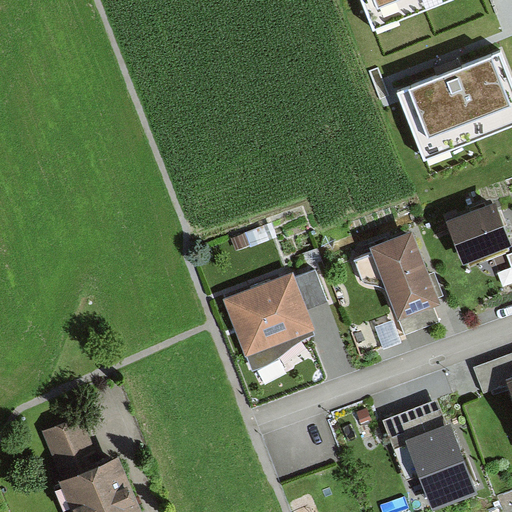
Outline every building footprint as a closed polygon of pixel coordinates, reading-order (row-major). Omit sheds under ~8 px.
[(421,0),(367,0),(374,18),(421,0)] [(511,114),(511,81),(499,49),(402,86),(426,148),(511,114)] [(491,208),(445,225),(459,265),(506,249),(491,208)] [(414,236),(374,250),(398,319),(438,304),(414,236)] [(316,274),(230,305),(249,356),(312,334),(304,314),(327,305),(316,274)] [(511,360),(478,373),(488,398),(506,392),(511,407),(511,360)] [(437,398),(384,417),(406,476),(420,471),(432,503),(477,487),(451,416),(444,418),(437,398)] [(78,418),(50,429),(63,464),(91,454),(78,418)] [(133,511),(114,461),(57,483),(68,511),(133,511)]
